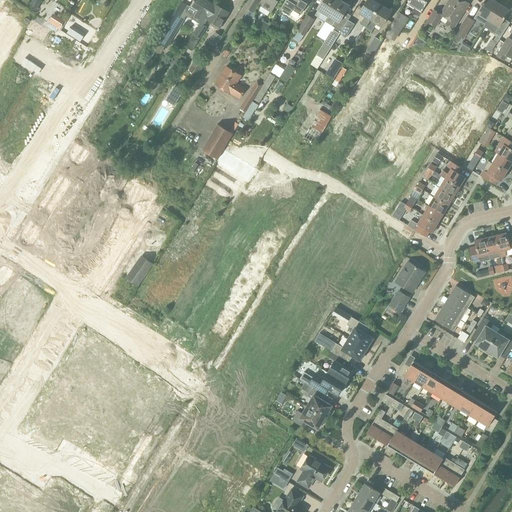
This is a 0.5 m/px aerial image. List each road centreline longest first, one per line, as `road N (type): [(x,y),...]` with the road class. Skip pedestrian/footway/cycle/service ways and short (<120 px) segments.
road 1 (residential): [(228,511),(271,445),(269,432),(144,350),(133,328),(79,297)]
road 2 (residential): [(79,297),(145,196),(272,275)]
road 3 (residential): [(0,435),(50,465),(82,471),(144,511)]
road 4 (residential): [(88,86),(0,225)]
road 5 (residential): [(0,428),(79,297)]
road 6 (residential): [(353,453),(348,415),(410,331)]
road 7 (residential): [(460,511),(353,453)]
